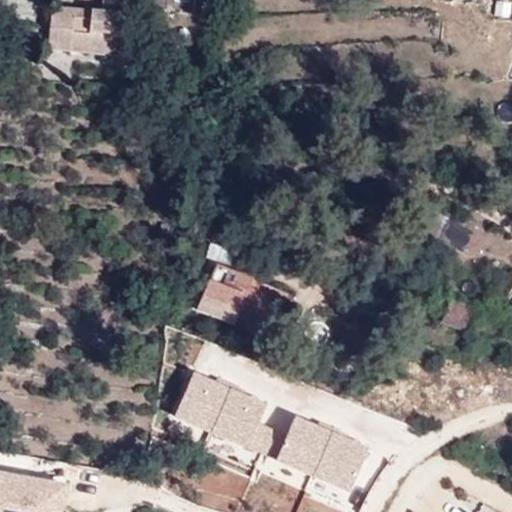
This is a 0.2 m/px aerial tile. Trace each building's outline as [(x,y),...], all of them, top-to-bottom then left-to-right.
[(52,7),(48,50),(137,58),(142,0),(101,0),(101,12),(52,7)] [(165,10),(166,0),(154,0),(154,9),(165,10)] [(437,239),(462,250),(469,233),(445,222),(437,239)] [(204,255),(219,260),(224,246),(209,240),(204,255)] [(216,265),(197,310),(270,341),(286,305),(248,288),(251,280),(216,265)] [(511,275),(507,272),(498,285),(510,292),(509,293),(511,295),(511,275)] [(251,280),(248,288),(286,305),(290,296),(251,280)] [(450,299),(440,321),(463,331),(472,308),(450,299)] [(60,511),(65,487),(0,475),(0,511),(60,511)]
